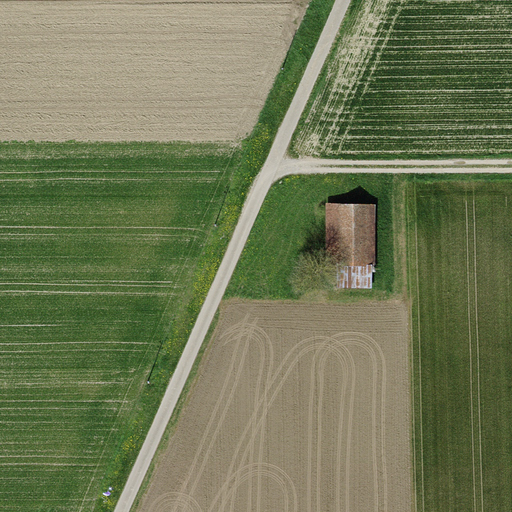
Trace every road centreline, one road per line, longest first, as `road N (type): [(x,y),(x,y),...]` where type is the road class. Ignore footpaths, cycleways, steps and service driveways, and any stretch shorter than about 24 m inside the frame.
road 1 (track): [(350,0),(126,511)]
road 2 (track): [(511,162),(282,160)]
